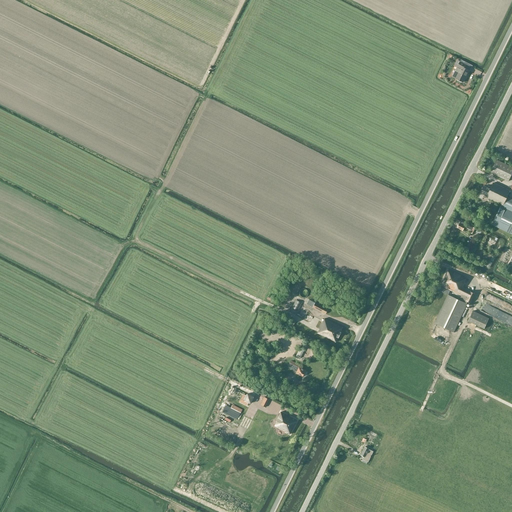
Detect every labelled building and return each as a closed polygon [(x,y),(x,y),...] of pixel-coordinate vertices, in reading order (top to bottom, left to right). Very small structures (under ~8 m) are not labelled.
[(460,69),(455,78),(463,82),(469,71),(464,68),(464,67),(465,64),(460,61),(457,67),(460,69)] [(511,167),(496,160),(490,173),(508,182),(511,174),(511,167)] [(481,194),(479,198),(483,199),(484,197),(501,205),(501,207),(500,206),(493,221),(492,225),(500,229),(511,234),(511,198),(507,197),(510,191),(493,183),(491,187),(488,186),(487,188),(484,186),(480,194),(481,194)] [(477,234),(478,231),(477,230),(473,228),(460,221),(457,228),(463,231),(465,227),(472,231),(470,233),(474,235),(475,233),(477,234)] [(461,296),(459,300),(466,304),(467,302),(471,304),(475,294),(470,291),(471,291),(464,288),(466,283),(465,282),(466,278),(448,269),(440,286),(461,296)] [(454,333),(467,304),(466,304),(459,300),(448,295),(434,324),(454,333)] [(296,300),(290,312),(296,315),(302,303),(296,300)] [(315,303),(312,308),(325,314),(328,309),(315,303)] [(489,318),(473,311),(469,319),(468,321),(484,329),(489,318)] [(324,318),(317,333),(335,342),(338,337),(341,333),(340,332),(343,327),(324,318)] [(291,360),(288,367),(296,371),(296,373),(303,377),(306,371),(302,369),(303,366),(291,360)] [(243,394),(240,401),(247,405),(249,403),(251,404),(254,397),(247,393),(246,395),(243,394)] [(278,416),(276,421),(273,426),(290,434),(297,420),(281,412),(279,417),(278,416)] [(364,447),(360,455),(364,457),(362,461),(366,464),(367,462),(369,463),(371,460),(370,459),(373,452),(375,452),(376,450),(369,446),(368,449),(364,447)]
